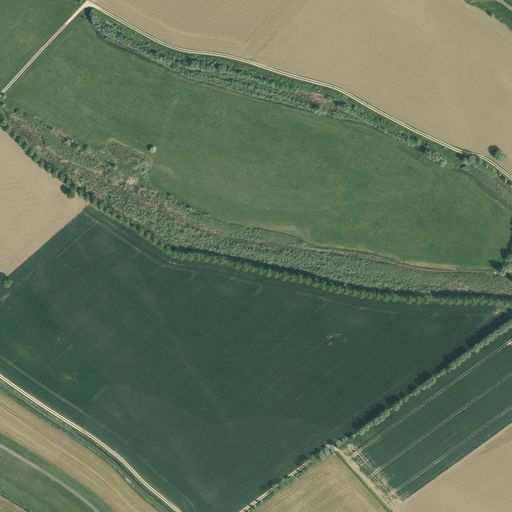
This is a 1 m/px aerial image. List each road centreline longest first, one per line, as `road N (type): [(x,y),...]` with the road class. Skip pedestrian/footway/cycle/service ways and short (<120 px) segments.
road 1 (track): [(0,94),(91,4),(172,47),(332,86),(511,178)]
road 2 (track): [(0,376),(105,446),(178,511)]
